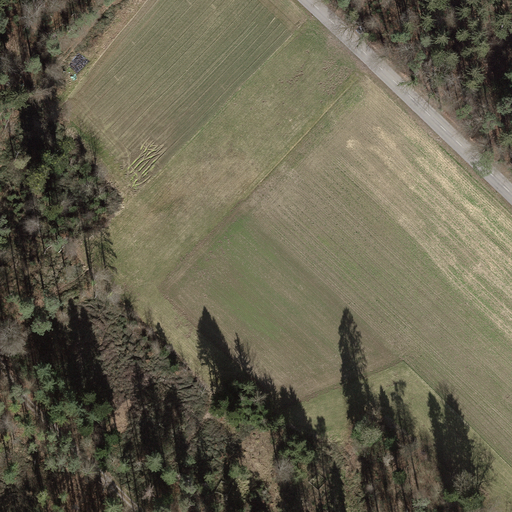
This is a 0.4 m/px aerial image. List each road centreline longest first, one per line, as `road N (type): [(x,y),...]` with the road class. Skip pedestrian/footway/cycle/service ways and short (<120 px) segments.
road 1 (tertiary): [(511,193),(307,0)]
road 2 (track): [(0,358),(56,434),(137,511)]
